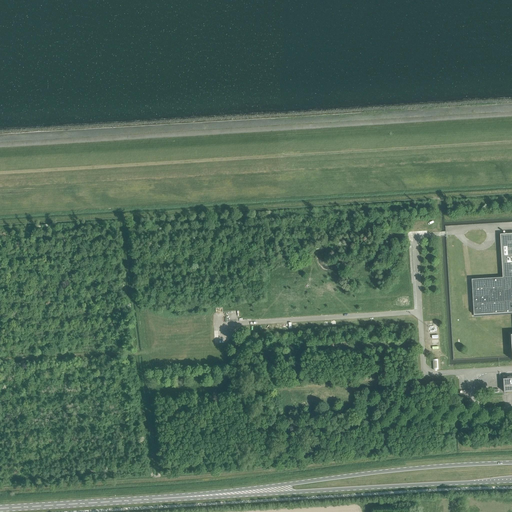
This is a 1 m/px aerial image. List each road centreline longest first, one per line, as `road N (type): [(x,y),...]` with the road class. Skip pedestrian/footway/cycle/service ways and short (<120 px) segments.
road 1 (track): [(511,143),(0,174)]
road 2 (primary): [(0,507),(284,489)]
road 3 (primary): [(511,464),(325,478),(284,489)]
road 4 (primary): [(284,489),(511,480)]
road 5 (track): [(139,402),(136,354),(216,325)]
